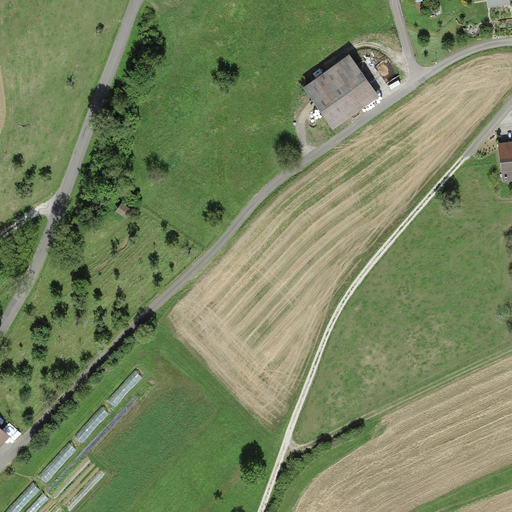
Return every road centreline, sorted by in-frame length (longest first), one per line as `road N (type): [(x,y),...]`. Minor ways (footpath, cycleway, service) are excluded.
road 1 (track): [(0,460),(262,193),(416,81),(478,46),(511,43)]
road 2 (track): [(467,153),(337,308),(282,455)]
road 3 (tertiary): [(0,328),(136,0)]
road 4 (track): [(282,455),(511,347)]
